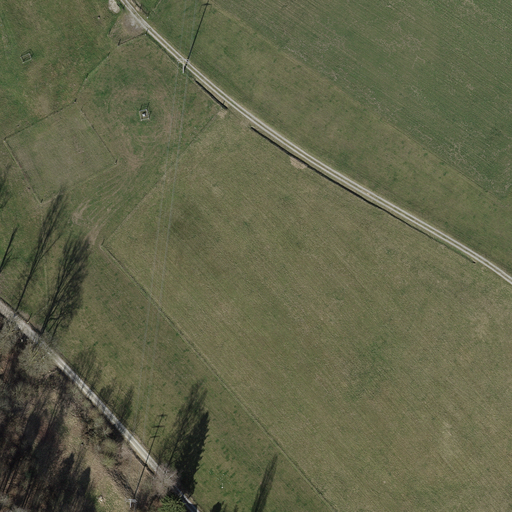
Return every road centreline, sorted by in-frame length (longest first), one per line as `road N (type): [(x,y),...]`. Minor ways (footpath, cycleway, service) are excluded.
road 1 (track): [(511,281),(287,143),(205,81),(123,0)]
road 2 (track): [(197,511),(59,360),(0,309)]
